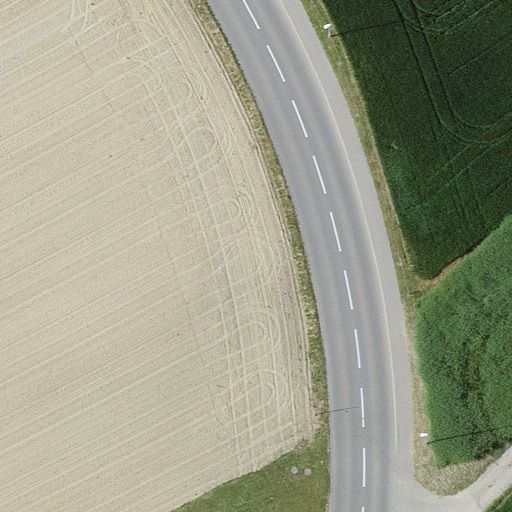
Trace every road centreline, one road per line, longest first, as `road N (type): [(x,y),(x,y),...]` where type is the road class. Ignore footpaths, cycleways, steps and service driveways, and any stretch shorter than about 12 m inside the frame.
road 1 (tertiary): [(244,0),(297,109),(334,219),(360,379),(359,511)]
road 2 (track): [(407,511),(511,447)]
